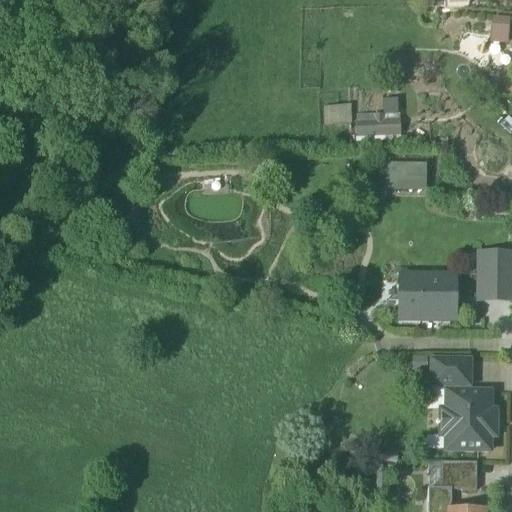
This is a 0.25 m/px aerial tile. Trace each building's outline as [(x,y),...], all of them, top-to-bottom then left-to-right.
[(490,45),(508,45),(509,18),(491,17),(490,45)] [(350,107),(323,108),(324,126),(351,125),(350,107)] [(353,127),(354,140),(400,139),(399,126),(353,127)] [(383,192),(424,192),(424,166),(383,166),(383,192)] [(511,254),(475,254),(475,306),(511,306),(511,254)] [(457,277),(397,276),(397,325),(456,326),(457,277)] [(469,365),(432,364),(431,389),(469,389),(469,365)] [(490,396),(446,396),(446,414),(441,414),(440,440),(446,440),(446,454),(489,455),(489,440),(495,440),(495,415),(490,415),(490,396)] [(423,466),(403,466),(403,476),(423,476),(423,466)] [(476,467),(440,466),(440,492),(451,492),(451,494),(476,494),(476,467)] [(450,511),(451,494),(451,492),(440,492),(428,492),(427,511),(450,511)]
